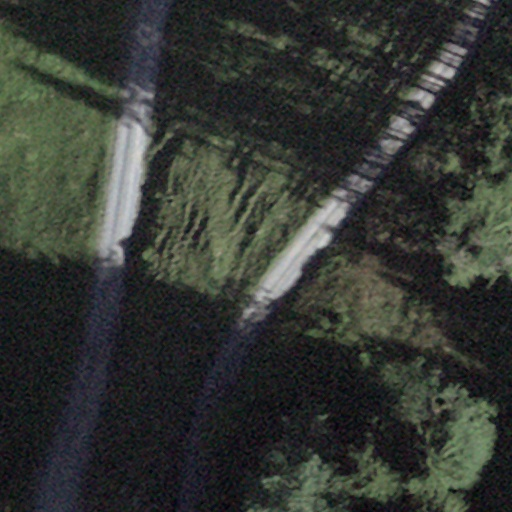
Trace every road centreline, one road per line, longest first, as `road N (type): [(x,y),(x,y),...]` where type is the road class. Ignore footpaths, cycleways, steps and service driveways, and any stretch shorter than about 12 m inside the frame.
road 1 (track): [(488,0),(402,127),(251,314),(218,374),(189,511)]
road 2 (track): [(64,511),(154,0)]
